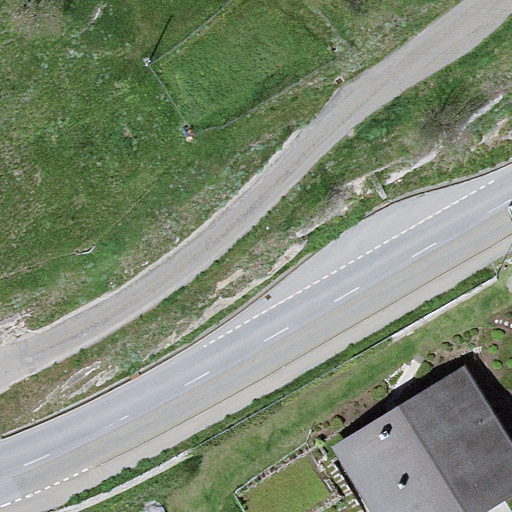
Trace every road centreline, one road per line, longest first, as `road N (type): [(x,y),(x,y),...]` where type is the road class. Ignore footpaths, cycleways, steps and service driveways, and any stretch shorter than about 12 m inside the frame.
road 1 (residential): [(0,380),(118,318),(281,209),(511,14)]
road 2 (tertiary): [(511,217),(273,351),(0,481)]
